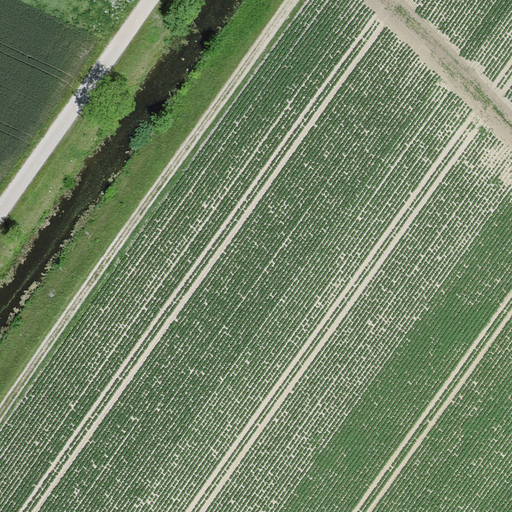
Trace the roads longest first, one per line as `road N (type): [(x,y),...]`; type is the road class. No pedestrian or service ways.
road 1 (track): [(0,419),(297,0)]
road 2 (track): [(154,0),(0,217)]
